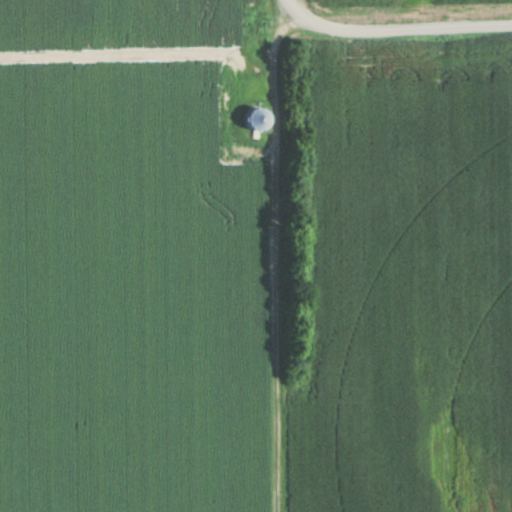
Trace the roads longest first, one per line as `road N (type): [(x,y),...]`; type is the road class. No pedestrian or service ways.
road 1 (residential): [(259,511),(261,311),(276,202),(272,40),(299,12)]
road 2 (residential): [(284,0),(342,29),(511,21)]
